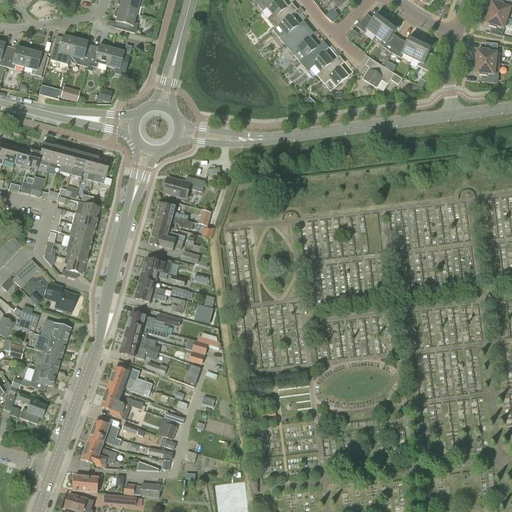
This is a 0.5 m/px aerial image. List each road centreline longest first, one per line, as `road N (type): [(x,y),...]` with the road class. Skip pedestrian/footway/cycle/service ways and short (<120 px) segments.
road 1 (residential): [(177,131),(272,140),(452,114)]
road 2 (unknown): [(59,456),(102,472),(168,473),(181,462),(199,393)]
road 3 (tertiary): [(54,470),(108,295)]
road 4 (residential): [(108,295),(56,279),(37,249),(49,208),(1,193)]
road 5 (tertiary): [(108,295),(149,147)]
road 6 (tertiary): [(135,126),(0,100)]
